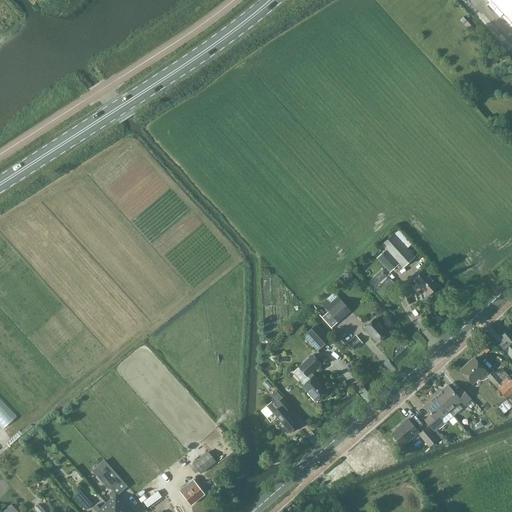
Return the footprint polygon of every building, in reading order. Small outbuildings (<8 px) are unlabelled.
[(511,0),(489,0),(511,24),(511,0)] [(492,66),(500,58),(494,52),(486,59),(492,66)] [(403,268),(415,257),(395,234),(383,245),(387,249),(379,257),(390,270),(399,262),(403,268)] [(439,286),(432,278),(424,270),(414,279),(428,296),(439,286)] [(353,280),(353,273),(352,272),(343,273),(344,281),(353,280)] [(376,291),(382,286),(387,292),(393,287),(391,285),(395,282),(391,278),(388,281),(380,272),(368,282),(376,291)] [(327,299),(321,304),(328,312),(338,322),(350,311),(340,301),(337,297),(330,303),(327,299)] [(375,319),(364,328),(377,343),(388,333),(375,319)] [(315,327),(305,336),(318,351),(328,342),(315,327)] [(503,341),(499,345),(511,359),(511,358),(511,332),(509,329),(499,337),(503,341)] [(355,335),(346,343),(353,351),(362,343),(355,335)] [(292,374),(301,384),(299,385),(315,403),(317,402),(318,403),(328,394),(326,393),(328,392),(312,374),(322,366),(313,356),(292,374)] [(460,371),(472,384),(478,378),(480,380),(487,374),(474,359),(460,371)] [(507,399),(499,406),(498,408),(503,414),(505,412),(511,405),(511,373),(509,376),(502,369),(496,374),(493,371),(487,377),(507,399)] [(447,385),(436,396),(452,415),(471,399),(462,389),(461,389),(455,394),(447,385)] [(290,407),(282,398),(276,391),(269,396),(279,407),(273,412),(284,426),(283,427),(283,429),(286,433),(288,433),(289,432),(290,433),(298,426),(286,411),(290,407)] [(425,421),(434,431),(452,415),(436,396),(424,407),(431,415),(425,421)] [(418,432),(408,420),(401,426),(402,426),(392,435),(402,446),(418,432)] [(419,435),(429,447),(437,439),(427,428),(419,435)] [(446,444),(447,444),(451,442),(451,438),(449,435),(445,435),(442,437),(441,441),(444,444),(446,444)] [(373,449),(362,458),(366,462),(377,453),(373,449)] [(215,462),(207,452),(192,464),(200,474),(215,462)] [(103,470),(96,476),(108,489),(115,483),(120,479),(108,465),(103,470)] [(211,479),(205,483),(209,490),(215,486),(211,479)] [(186,485),(179,491),(191,505),(201,497),(204,494),(201,491),(195,484),(192,480),(186,485)] [(73,497),(85,510),(92,504),(80,491),(73,497)] [(112,498),(106,503),(113,511),(131,511),(116,495),(112,491),(109,494),(112,498)] [(113,511),(106,503),(100,509),(97,505),(93,508),(96,511),(113,511)]
